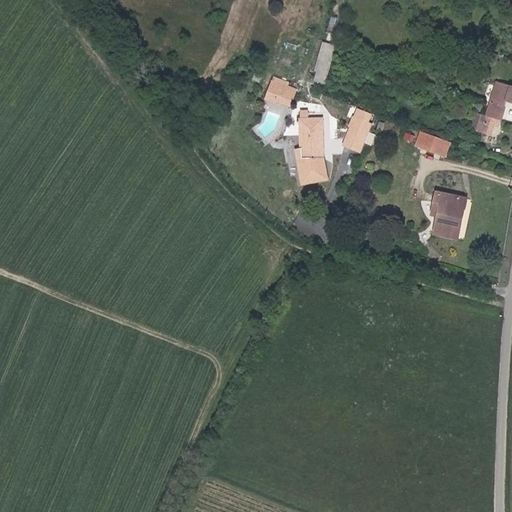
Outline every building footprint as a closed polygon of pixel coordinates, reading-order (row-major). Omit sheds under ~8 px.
[(312,80),(324,83),(334,47),(322,44),(312,80)] [(511,87),(498,82),(490,103),(484,121),(478,119),(474,131),(491,137),(495,125),(498,127),(507,103),(511,104),(511,87)] [(275,83),(274,87),(288,91),(286,98),(280,96),(278,101),(294,106),(299,90),(275,83)] [(288,91),(274,87),(270,99),(278,101),(280,96),(286,98),(288,91)] [(326,118),(312,119),(304,119),(306,158),(327,157),(326,118)] [(354,147),(364,152),(376,126),(357,118),(354,125),(357,127),(353,133),(359,136),(354,147)] [(345,144),(354,147),(359,136),(353,133),(357,127),(354,125),(345,144)] [(454,142),(426,132),(421,146),(449,156),(454,142)] [(439,233),(462,238),(471,198),(442,192),(436,216),(442,217),(439,233)]
